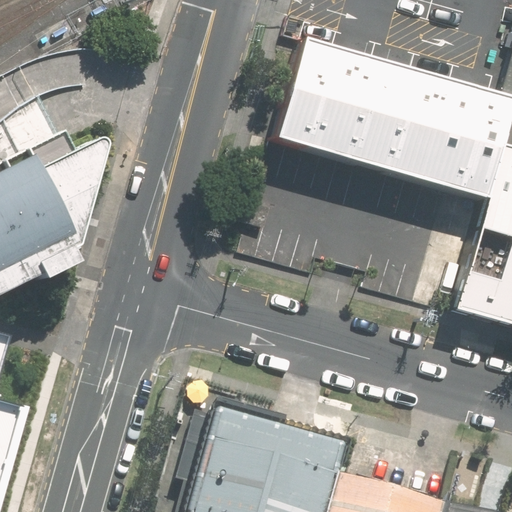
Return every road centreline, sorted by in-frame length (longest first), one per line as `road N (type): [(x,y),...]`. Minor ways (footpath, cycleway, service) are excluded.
road 1 (tertiary): [(135,294),(511,398)]
road 2 (secondary): [(222,0),(135,294)]
road 3 (secondary): [(135,294),(74,511)]
